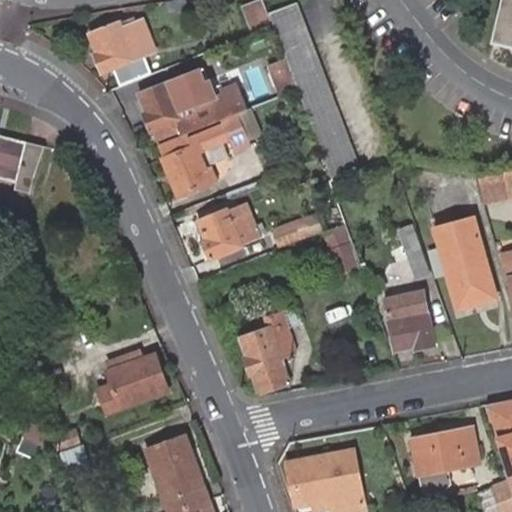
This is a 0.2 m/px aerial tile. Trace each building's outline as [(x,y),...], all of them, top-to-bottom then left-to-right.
[(268,14),(262,0),(257,0),(242,6),(253,35),(273,28),(268,14)] [(511,0),(504,0),(494,44),(511,48),(511,0)] [(268,14),(273,28),(298,95),(322,161),(329,178),(359,167),(299,2),(268,14)] [(186,3),(166,6),(167,14),(187,11),(186,3)] [(140,17),(88,32),(96,54),(93,55),(100,71),(134,58),(154,51),(140,17)] [(292,83),(284,58),(267,65),(275,89),(292,83)] [(179,79),(169,82),(182,118),(193,115),(191,109),(179,79)] [(243,115),(249,112),(239,84),(220,91),(222,98),(191,109),(193,115),(182,118),(169,82),(140,92),(146,112),(142,113),(149,132),(154,131),(157,140),(179,131),(182,137),(187,135),(215,125),(243,115)] [(249,112),(243,115),(252,139),(264,135),(255,110),(249,112)] [(208,183),(203,171),(196,151),(202,149),(203,149),(230,139),(233,147),(252,139),(243,115),(215,125),(187,135),(182,137),(161,145),(166,158),(162,159),(177,195),(208,183)] [(34,172),(43,147),(24,142),(0,136),(0,179),(14,183),(12,189),(29,193),(34,172)] [(211,167),(203,171),(208,183),(216,180),(211,167)] [(511,196),(507,175),(476,181),(484,208),(511,202),(511,196)] [(209,257),(243,245),(261,237),(248,205),(230,211),(200,222),(206,239),(203,240),(209,257)] [(323,229),(318,213),(273,231),(278,247),(323,229)] [(479,220),(437,230),(451,285),(456,284),(463,309),(499,299),(479,220)] [(432,277),(416,228),(402,232),(412,267),(417,281),(432,277)] [(351,247),(332,254),(341,277),(360,270),(351,247)] [(384,299),(396,351),(413,348),(414,351),(435,346),(424,291),(384,299)] [(263,394),(263,396),(292,386),(284,364),(293,361),(294,346),(280,311),(238,329),(243,340),(250,357),(246,359),(253,379),(257,377),(263,394)] [(110,369),(144,355),(139,345),(105,358),(110,369)] [(114,380),(96,388),(105,412),(168,387),(155,351),(144,355),(110,369),(114,380)] [(497,423),(511,474),(511,399),(488,404),(493,424),(497,423)] [(43,444),(43,427),(30,421),(24,435),(43,444)] [(54,436),(58,451),(61,450),(81,442),(77,427),(54,436)] [(449,471),(480,465),(473,430),(414,441),(423,493),(432,499),(444,496),(451,484),(449,471)] [(144,447),(168,510),(210,493),(205,478),(200,480),(181,432),(144,447)] [(43,444),(24,435),(17,450),(36,459),(43,444)] [(81,442),(61,450),(68,466),(91,457),(85,441),(81,442)] [(355,452),(347,454),(354,493),(363,492),(355,452)] [(354,493),(347,454),(290,466),(298,506),(336,498),(338,511),(363,511),(367,511),(363,492),(354,493)] [(504,511),(511,511),(511,489),(511,488),(497,493),(504,511)] [(498,511),(490,489),(477,493),(484,511),(498,511)] [(210,493),(168,510),(168,511),(212,511),(211,510),(216,508),(210,493)]
